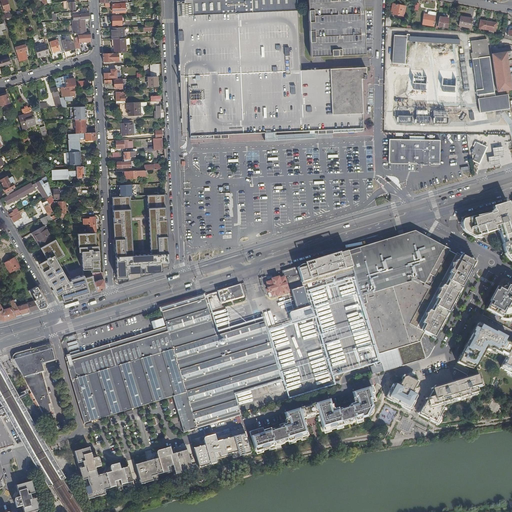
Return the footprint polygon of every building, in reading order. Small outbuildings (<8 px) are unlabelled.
[(0,20),(0,21),(6,19),(13,17),(7,0),(0,0),(4,14),(0,14),(0,20)] [(183,0),(184,0),(177,0),(180,75),(182,105),(182,110),(182,118),(183,122),(183,123),(183,128),(183,132),(183,136),(190,136),(214,135),(213,129),(226,128),(226,134),(232,134),(240,133),(265,132),(276,132),(300,131),(318,130),(319,130),(319,124),(331,124),(331,129),(333,129),(349,128),(349,131),(364,130),(362,78),(367,78),(367,68),(301,70),(297,0),(183,0)] [(365,54),(361,0),(308,0),(310,56),(365,54)] [(127,3),(120,3),(120,4),(112,5),(112,13),(121,13),(120,12),(125,12),(125,8),(128,8),(128,2),(127,3)] [(405,6),(393,3),(391,9),(393,9),(393,13),(404,15),(405,6)] [(436,12),(428,11),(427,14),(423,13),(422,24),(434,25),(436,12)] [(440,16),(438,26),(444,27),(445,22),(448,23),(448,18),(440,16)] [(473,18),(461,16),(459,25),(471,27),(473,18)] [(122,25),(121,17),(113,17),(113,26),(122,25)] [(87,33),(86,20),(80,20),(74,20),(72,21),(72,24),(72,34),(74,34),(77,34),(87,33)] [(495,31),(497,23),(481,20),(479,28),(488,30),(494,31),(495,31)] [(115,39),(126,39),(125,35),(121,35),(118,36),(118,33),(121,33),(121,30),(112,30),(112,39),(115,39)] [(87,33),(77,34),(77,39),(74,39),(75,50),(79,50),(78,44),(91,43),(90,33),(87,33)] [(406,63),(407,35),(395,35),(393,62),(406,63)] [(115,39),(115,54),(121,53),(130,53),(129,39),(126,39),(115,39)] [(510,108),(508,94),(484,98),(484,94),(494,92),(487,39),(470,41),(477,89),(477,90),(478,95),(479,95),(480,98),(478,98),(480,112),(510,108)] [(60,53),(64,52),(64,51),(63,49),(60,40),(49,43),(52,53),(59,51),(60,53)] [(63,49),(64,51),(74,49),(73,45),(72,45),(71,41),(62,43),(63,49)] [(25,44),(15,48),(16,53),(17,53),(24,50),(27,50),(25,44)] [(34,47),(37,58),(49,54),(46,44),(34,47)] [(24,50),(17,53),(19,61),(27,59),(24,50)] [(497,92),(511,89),(511,50),(492,54),(497,92)] [(103,54),(103,63),(122,62),(121,53),(115,54),(103,54)] [(455,86),(455,91),(470,89),(465,61),(460,62),(463,81),(458,82),(458,86),(455,86)] [(157,77),(159,77),(158,64),(150,64),(150,77),(157,77)] [(104,73),(104,79),(117,78),(117,69),(111,69),(111,73),(104,73)] [(54,79),(57,87),(62,87),(74,86),(75,86),(74,78),(66,79),(66,75),(54,79)] [(150,77),(147,77),(148,87),(158,87),(157,77),(150,77)] [(124,91),(127,90),(127,84),(128,84),(128,80),(114,80),(115,89),(123,89),(124,91)] [(60,98),(62,107),(66,107),(66,101),(70,101),(70,96),(74,95),(74,86),(62,87),(62,96),(66,96),(66,97),(60,98)] [(51,89),(56,108),(62,107),(60,98),(57,87),(51,89)] [(0,104),(0,105),(0,106),(10,103),(7,92),(2,94),(3,96),(0,96),(0,104)] [(118,103),(126,103),(125,92),(116,93),(117,103),(118,103)] [(141,115),(140,102),(127,103),(127,108),(128,108),(129,110),(129,116),(141,115)] [(82,106),(73,107),(74,119),(76,119),(85,119),(86,119),(86,114),(87,114),(86,112),(86,111),(85,106),(82,106)] [(23,128),(28,127),(36,124),(32,112),(30,108),(23,110),(24,114),(19,116),(23,128)] [(398,122),(446,123),(447,110),(415,110),(415,111),(398,110),(398,122)] [(76,134),(86,133),(85,122),(76,122),(74,123),(74,125),(76,125),(76,134)] [(134,136),(134,123),(122,124),(123,136),(134,136)] [(333,138),(333,129),(331,129),(319,130),(318,130),(318,134),(304,134),(277,135),(276,132),(265,132),(266,141),(333,138)] [(93,140),(96,139),(96,132),(89,133),(86,133),(76,134),(72,134),(70,134),(69,141),(72,141),(72,147),(70,147),(69,147),(69,152),(79,151),(79,146),(77,146),(76,141),(79,138),(85,138),(85,140),(88,140),(89,141),(93,141),(93,140)] [(439,139),(388,139),(388,163),(439,164),(439,139)] [(127,149),(127,140),(116,141),(116,149),(127,149)] [(476,154),(474,158),(473,160),(479,163),(487,147),(477,142),(472,152),(476,154)] [(504,155),(503,147),(493,148),(494,156),(488,157),(489,165),(500,164),(499,156),(504,155)] [(79,160),(79,151),(69,152),(68,152),(69,165),(76,165),(81,165),(80,160),(79,160)] [(124,162),(130,161),(130,158),(135,157),(135,152),(129,153),(124,153),(124,162)] [(146,171),(164,170),(164,160),(161,160),(161,165),(145,165),(145,171),(146,171)] [(146,176),(146,171),(145,171),(125,172),(125,179),(136,178),(136,176),(146,176)] [(42,200),(52,194),(51,194),(49,187),(45,174),(31,182),(32,183),(4,198),(7,204),(13,201),(12,200),(34,189),(36,189),(42,200)] [(7,193),(15,188),(12,182),(11,183),(7,177),(1,180),(5,187),(4,188),(7,193)] [(132,185),(118,186),(119,197),(132,196),(132,185)] [(49,204),(54,202),(53,199),(52,194),(42,200),(39,202),(45,217),(50,214),(53,213),(50,208),(49,204)] [(127,198),(113,198),(117,280),(129,280),(129,276),(162,275),(161,265),(167,265),(163,197),(149,197),(151,256),(130,257),(127,198)] [(59,217),(59,218),(66,218),(65,201),(59,201),(54,202),(55,205),(59,205),(60,213),(57,213),(59,217)] [(508,258),(511,256),(511,215),(508,203),(478,212),(466,215),(464,217),(463,219),(463,221),(462,223),(463,226),(464,229),(465,230),(466,232),(472,235),(474,234),(475,236),(476,237),(500,230),(503,238),(501,239),(502,245),(501,246),(504,252),(505,255),(508,258)] [(16,215),(11,218),(14,223),(20,219),(17,214),(16,215)] [(41,219),(44,226),(52,221),(53,221),(51,217),(50,214),(45,217),(41,219)] [(84,219),(84,225),(87,224),(96,224),(96,216),(90,217),(90,219),(84,219)] [(51,238),(44,226),(32,232),(39,245),(51,238)] [(440,251),(442,246),(414,231),(395,237),(357,248),(359,252),(401,239),(414,235),(434,247),(433,247),(440,251)] [(93,234),(77,235),(78,254),(80,254),(81,271),(99,269),(98,248),(94,248),(93,234)] [(422,332),(432,338),(436,332),(437,332),(443,321),(442,320),(449,308),(450,308),(457,296),(456,295),(462,283),(463,284),(470,271),(469,270),(473,263),(456,254),(455,255),(454,255),(447,251),(448,249),(442,246),(440,251),(433,247),(434,247),(414,235),(401,239),(359,252),(347,256),(352,270),(356,284),(362,304),(377,354),(418,342),(419,340),(418,340),(422,332)] [(54,242),(39,249),(46,262),(38,266),(55,297),(62,304),(70,302),(69,299),(95,292),(91,277),(83,280),(82,278),(66,282),(54,261),(62,257),(54,242)] [(301,266),(296,268),(302,285),(352,270),(347,256),(346,252),(308,263),(309,267),(305,268),(301,266)] [(19,267),(14,257),(4,263),(10,273),(19,267)] [(296,268),(296,267),(282,271),(284,276),(279,278),(278,277),(272,279),(272,280),(266,282),(268,287),(266,287),(268,292),(270,292),(271,294),(285,290),(302,285),(296,268)] [(104,286),(104,272),(93,273),(93,279),(94,282),(97,291),(102,290),(104,286)] [(243,297),(239,284),(217,290),(221,303),(243,297)] [(285,290),(271,294),(271,296),(277,294),(277,296),(283,294),(283,293),(290,291),(297,311),(289,313),(288,315),(290,321),(311,316),(302,285),(285,290)] [(48,306),(37,286),(29,291),(35,302),(39,309),(48,306)] [(506,293),(502,290),(500,289),(492,304),(493,304),(489,312),(504,320),(508,312),(511,311),(511,287),(509,286),(509,288),(506,293)] [(0,318),(3,320),(21,314),(17,307),(11,296),(10,294),(7,295),(11,302),(10,303),(12,307),(3,309),(0,304),(0,318)] [(212,323),(209,313),(204,294),(188,299),(189,303),(161,311),(166,326),(165,326),(165,327),(126,339),(68,356),(65,356),(72,383),(83,423),(93,420),(127,410),(147,404),(173,397),(184,432),(239,416),(232,393),(281,379),(263,322),(231,332),(230,328),(215,333),(212,323)] [(17,307),(21,314),(39,309),(35,302),(17,307)] [(468,370),(473,372),(482,356),(496,363),(500,355),(507,358),(511,347),(511,345),(504,341),(505,339),(496,334),(495,336),(490,334),(491,331),(478,325),(474,332),(475,333),(472,337),(471,337),(457,364),(468,370)] [(382,371),(424,359),(418,342),(413,344),(377,355),(382,371)] [(45,414),(49,413),(51,412),(49,405),(51,404),(46,387),(42,372),(44,371),(42,364),(55,360),(51,344),(36,348),(31,350),(29,350),(25,352),(22,352),(18,354),(16,354),(14,359),(34,396),(44,414),(45,414)] [(511,347),(507,358),(501,368),(505,370),(504,371),(507,373),(511,375),(511,347)] [(43,415),(44,414),(34,396),(14,359),(13,360),(15,364),(18,369),(43,415)] [(449,400),(476,392),(478,391),(477,390),(476,386),(479,385),(481,385),(478,374),(476,374),(473,372),(468,370),(465,374),(465,377),(456,380),(457,383),(439,388),(435,387),(434,386),(433,387),(430,388),(431,391),(432,396),(427,397),(425,398),(426,401),(419,413),(430,419),(429,420),(435,423),(442,411),(440,410),(443,405),(447,399),(449,400)] [(393,385),(387,397),(410,408),(416,397),(414,396),(415,393),(411,391),(417,378),(405,372),(404,374),(403,374),(398,385),(396,384),(394,386),(393,385)] [(0,398),(0,400),(13,393),(2,373),(0,374),(0,398)] [(457,383),(456,380),(435,387),(439,388),(457,383)] [(368,393),(372,405),(373,404),(376,403),(371,387),(353,393),(354,396),(357,396),(368,393)] [(477,395),(476,392),(449,400),(447,399),(443,405),(477,395)] [(363,420),(366,418),(373,407),(372,405),(368,393),(357,396),(357,398),(355,399),(356,403),(354,403),(353,404),(351,405),(351,407),(339,410),(344,423),(355,420),(356,422),(363,420)] [(11,411),(18,408),(12,398),(5,402),(11,411)] [(312,417),(314,416),(313,410),(327,405),(330,404),(329,400),(285,414),(286,418),(289,416),(290,417),(304,412),(306,418),(308,419),(310,418),(312,417)] [(343,424),(344,423),(339,410),(338,410),(337,409),(334,410),(333,409),(331,410),(330,407),(330,406),(327,407),(327,405),(313,410),(314,416),(318,415),(324,432),(324,431),(330,430),(337,427),(342,426),(343,425),(343,424)] [(389,425),(394,416),(391,414),(393,410),(385,406),(378,419),(389,425)] [(304,412),(290,417),(290,418),(288,419),(288,420),(289,423),(287,424),(286,425),(283,426),(283,427),(271,431),(271,429),(264,431),(263,430),(250,434),(256,452),(257,452),(262,450),(269,448),(275,446),(276,446),(275,444),(287,441),(288,442),(289,442),(294,440),(301,438),(306,436),(307,436),(302,420),(306,418),(304,412)] [(14,445),(0,422),(0,436),(0,437),(3,448),(4,448),(14,445)] [(245,454),(251,452),(243,427),(215,435),(214,434),(203,437),(204,440),(202,441),(201,443),(201,445),(194,447),(200,467),(206,465),(205,462),(210,460),(211,464),(217,462),(216,458),(233,454),(234,457),(240,455),(239,452),(244,450),(245,454)] [(135,464),(139,479),(141,484),(147,482),(146,479),(152,477),(153,481),(159,479),(158,475),(174,471),(176,474),(182,472),(181,469),(186,467),(187,471),(193,469),(185,444),(170,448),(169,447),(158,450),(156,452),(157,455),(156,455),(155,457),(155,458),(135,464)] [(92,456),(91,453),(77,457),(89,499),(95,498),(94,494),(99,493),(100,496),(106,494),(105,491),(116,488),(117,491),(123,489),(122,486),(128,484),(129,488),(135,486),(129,466),(121,469),(119,463),(112,465),(110,467),(111,469),(109,469),(108,471),(109,473),(97,476),(95,468),(101,466),(99,460),(97,457),(96,458),(95,457),(93,455),(92,456)] [(39,511),(31,482),(16,486),(18,495),(17,498),(14,499),(13,501),(15,509),(21,507),(22,511),(39,511)]
